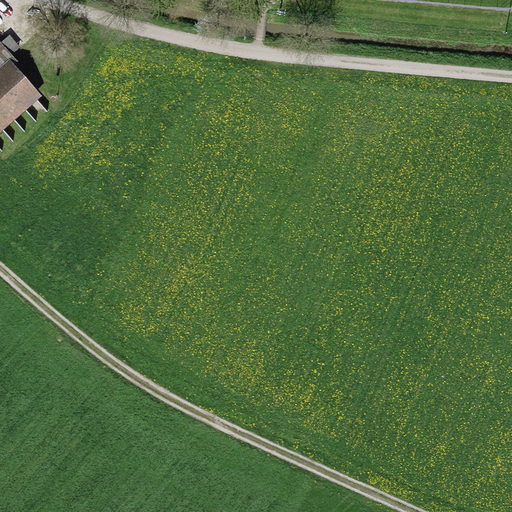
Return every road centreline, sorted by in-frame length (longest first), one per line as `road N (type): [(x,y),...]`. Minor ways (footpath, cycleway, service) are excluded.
road 1 (track): [(412,511),(138,386),(0,269)]
road 2 (track): [(511,76),(255,52),(54,0)]
